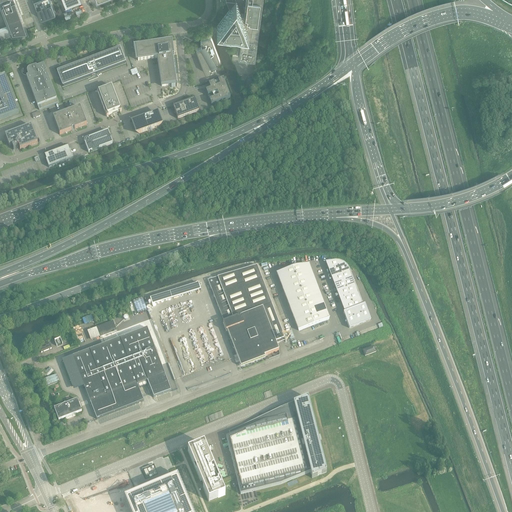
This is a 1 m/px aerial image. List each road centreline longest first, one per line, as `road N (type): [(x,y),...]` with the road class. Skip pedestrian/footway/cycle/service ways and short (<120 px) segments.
road 1 (motorway): [(396,0),(511,462)]
road 2 (unclassified): [(46,495),(331,379),(340,388),(371,511)]
road 3 (motorway): [(511,400),(412,0)]
road 4 (unclassified): [(31,458),(331,342)]
road 5 (trunk): [(273,121),(91,232),(0,273)]
road 6 (trunk): [(273,121),(0,218)]
road 7 (trunk): [(0,319),(266,220)]
road 8 (motorway): [(406,251),(502,511)]
road 9 (trunk): [(0,284),(95,251),(266,220)]
road 10 (unclassified): [(0,156),(15,158),(177,96),(184,84),(178,27)]
road 11 (unclassified): [(0,62),(178,27)]
road 12 (trunk): [(509,25),(454,12),(410,27),(353,65)]
road 13 (unclassified): [(146,0),(0,55)]
road 14 (trunk): [(353,65),(390,211)]
road 15 (trunk): [(390,211),(454,203),(511,178)]
